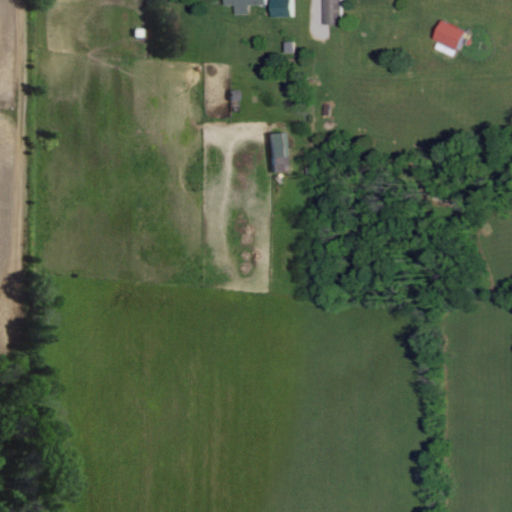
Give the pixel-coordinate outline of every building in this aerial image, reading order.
[(230,0),(231,6),(241,6),(241,16),(254,15),(254,6),(273,6),(273,0),(230,0)] [(278,0),(279,18),(300,18),(299,0),(278,0)] [(329,0),(330,24),(348,24),(347,0),(329,0)] [(441,40),(466,51),(474,32),(449,22),(441,40)] [(285,157),(284,133),(269,134),(270,158),(285,157)]
